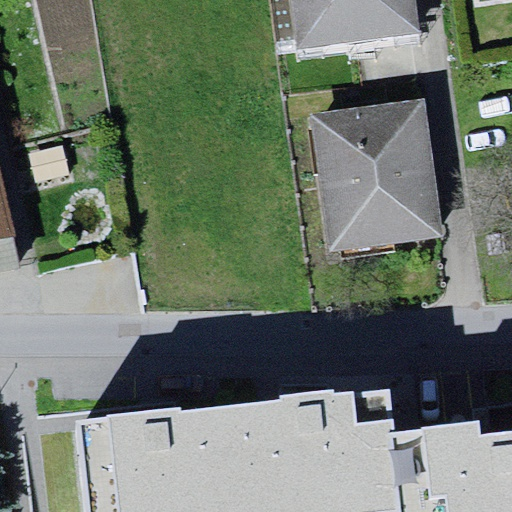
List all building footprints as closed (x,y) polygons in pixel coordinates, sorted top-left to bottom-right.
[(391,0),(273,0),(281,55),(396,40),(391,0)] [(397,111),(291,131),(317,271),(423,251),(397,111)] [(0,190),(0,243),(12,241),(0,190)] [(430,511),(422,440),(393,442),(391,395),(226,413),(236,511),(430,511)] [(236,511),(226,413),(72,431),(81,511),(236,511)] [(430,511),(511,511),(511,441),(482,444),(481,434),(422,440),(430,511)]
